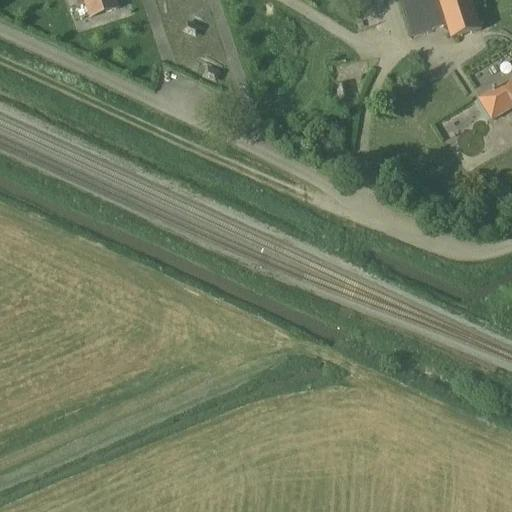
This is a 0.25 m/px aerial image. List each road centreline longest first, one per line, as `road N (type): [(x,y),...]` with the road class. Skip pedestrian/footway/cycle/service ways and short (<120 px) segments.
road 1 (unclassified): [(0,29),(443,248),(511,246)]
road 2 (track): [(0,59),(313,199),(330,188)]
